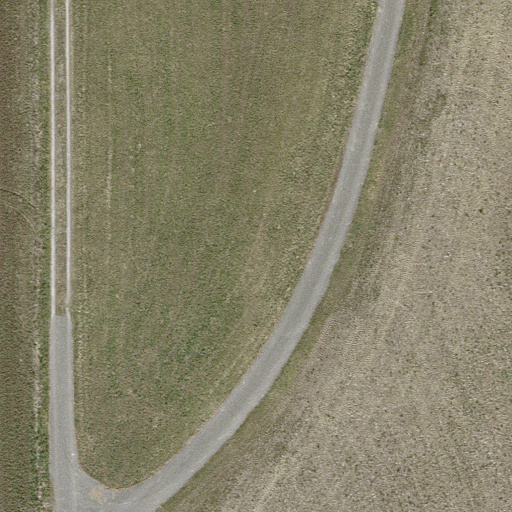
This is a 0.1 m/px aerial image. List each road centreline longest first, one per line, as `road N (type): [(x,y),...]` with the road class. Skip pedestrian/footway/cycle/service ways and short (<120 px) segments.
road 1 (track): [(133,511),(258,396),(354,204),(392,0)]
road 2 (track): [(67,511),(58,0)]
